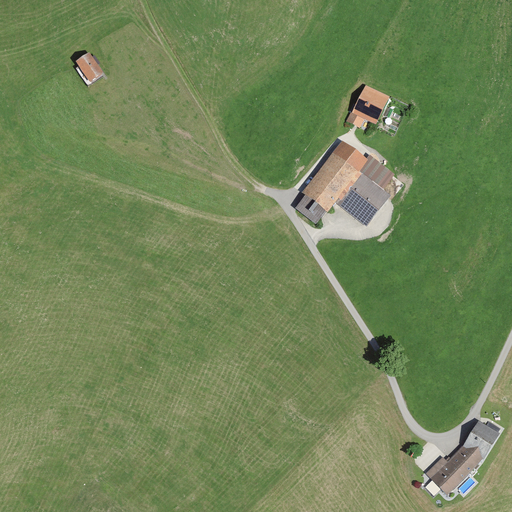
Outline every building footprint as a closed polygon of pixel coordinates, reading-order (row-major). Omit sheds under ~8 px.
[(78,63),(91,81),(102,73),(89,55),(78,63)] [(364,118),(375,123),(388,98),(367,88),(359,104),(357,103),(356,106),(357,107),(355,113),(352,111),(347,120),(360,127),(364,118)] [(334,199),(364,224),(385,197),(355,173),(363,162),(344,147),(335,159),(305,196),(295,208),(315,224),(324,211),(334,199)] [(479,426),(465,448),(483,460),(499,432),(489,426),(486,431),(479,426)] [(483,460),(465,448),(446,467),(442,462),(427,477),(447,497),(477,467),(483,460)]
